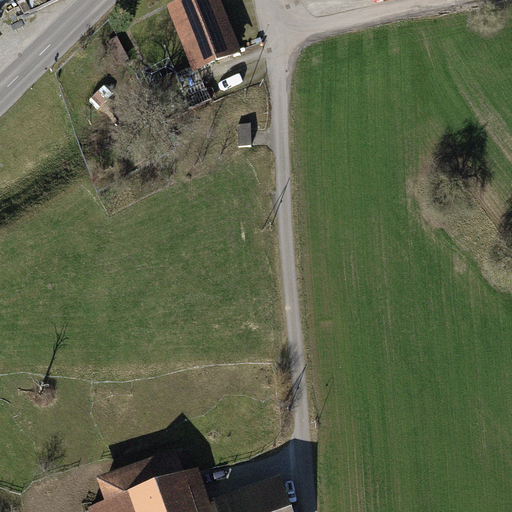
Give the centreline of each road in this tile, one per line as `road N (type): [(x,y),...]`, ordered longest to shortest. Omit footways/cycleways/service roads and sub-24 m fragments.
road 1 (residential): [(309,511),(269,0)]
road 2 (track): [(449,0),(276,32)]
road 3 (tertiary): [(97,0),(0,95)]
